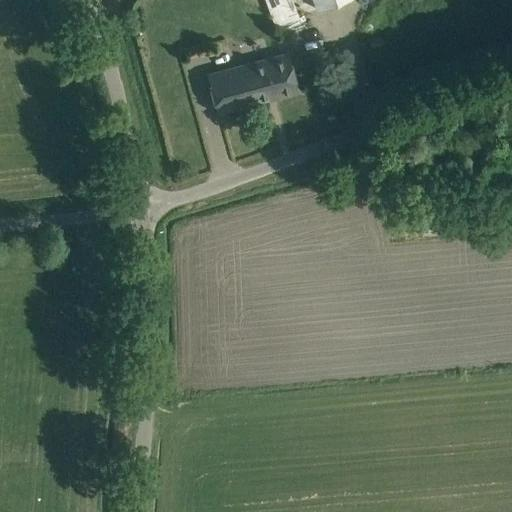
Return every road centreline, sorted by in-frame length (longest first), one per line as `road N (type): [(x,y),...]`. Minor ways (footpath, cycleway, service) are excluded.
road 1 (unclassified): [(141,212),(511,73)]
road 2 (unclassified): [(136,511),(149,341),(141,212)]
road 3 (unclassified): [(141,212),(86,0)]
road 4 (unclassified): [(0,225),(141,212)]
